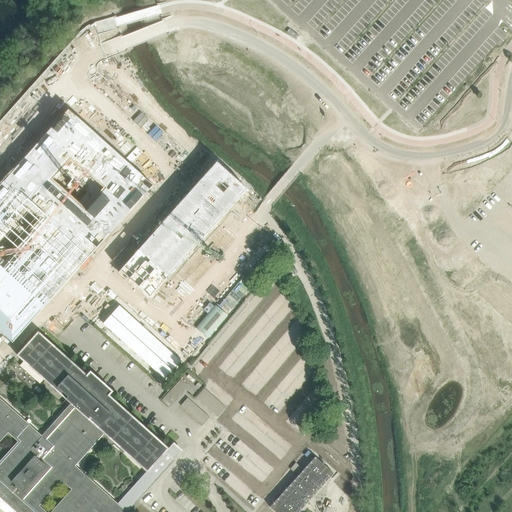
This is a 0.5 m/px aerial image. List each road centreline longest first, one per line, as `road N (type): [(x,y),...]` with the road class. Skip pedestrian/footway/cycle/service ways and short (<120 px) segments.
road 1 (unclassified): [(357,511),(350,425),(330,342),(296,259),(262,216),(295,169)]
road 2 (unclassified): [(344,112),(302,69),(217,26),(173,23),(108,47)]
road 3 (unclassified): [(511,80),(495,134),(440,153),(380,144),(344,112)]
